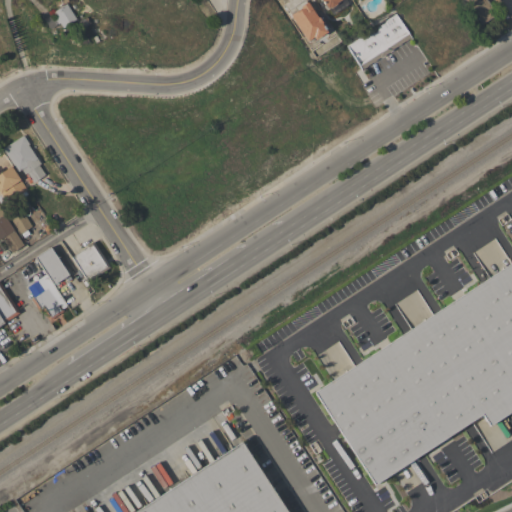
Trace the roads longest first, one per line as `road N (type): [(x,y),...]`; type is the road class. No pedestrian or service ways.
road 1 (primary): [(511,48),(150,287)]
road 2 (primary): [(287,230),(511,80)]
road 3 (residential): [(235,0),(226,49),(205,73),(173,87),(58,80),(23,92)]
road 4 (residential): [(23,92),(150,287)]
road 5 (primary): [(150,287),(0,385)]
road 6 (primary): [(165,310),(287,230)]
